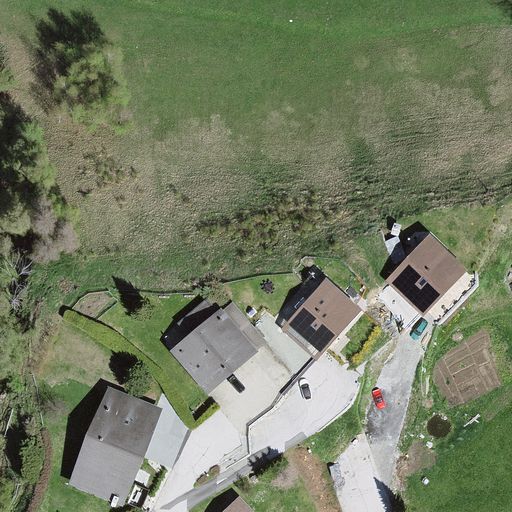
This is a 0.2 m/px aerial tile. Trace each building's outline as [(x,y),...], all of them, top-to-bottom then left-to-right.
[(387,279),(424,314),(467,270),(431,234),(387,279)] [(282,327),(317,359),(362,309),(327,278),(282,327)] [(178,323),(189,336),(218,311),(207,298),(178,323)] [(231,302),(222,310),(256,349),(266,340),(231,302)] [(189,336),(171,351),(208,393),(258,351),(256,349),(222,310),(221,308),(218,311),(189,336)] [(109,387),(70,485),(122,506),(162,408),(109,387)] [(255,511),(240,496),(222,511),(255,511)]
